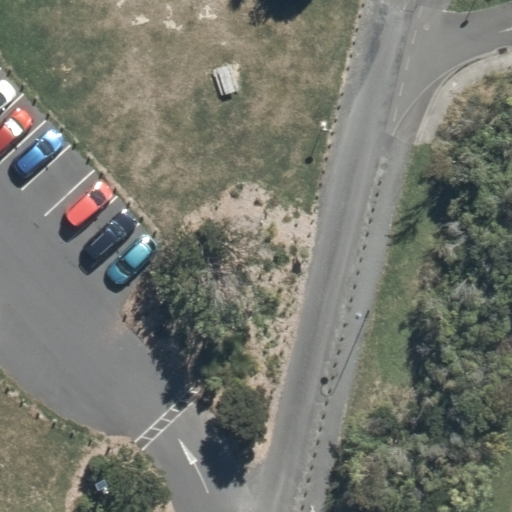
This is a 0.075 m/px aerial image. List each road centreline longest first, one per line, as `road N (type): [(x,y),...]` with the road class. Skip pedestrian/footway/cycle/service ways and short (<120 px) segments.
road 1 (unclassified): [(375,75),(268,511)]
road 2 (unclassified): [(213,511),(186,449),(158,414),(0,278)]
road 3 (residential): [(511,28),(418,50),(375,75)]
